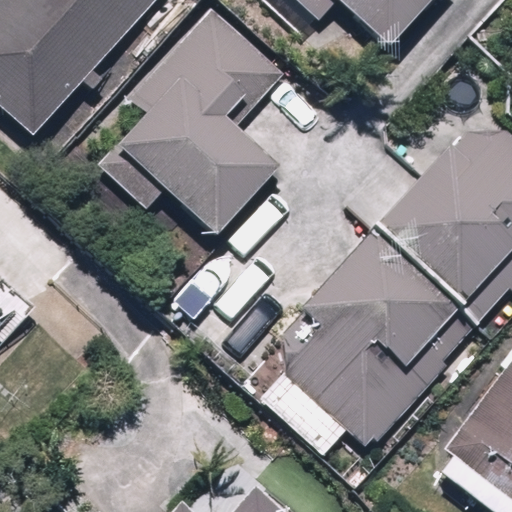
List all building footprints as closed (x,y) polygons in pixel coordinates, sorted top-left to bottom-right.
[(0,0),(0,140),(15,154),(159,0),(0,0)] [(264,0),(354,82),(428,0),(264,0)] [(207,11),(112,112),(129,128),(83,178),(129,222),(137,214),(188,262),(269,177),(223,134),(277,77),(207,11)] [(431,160),(255,351),(278,372),(242,412),(307,472),(334,443),(356,463),(511,293),(511,149),(498,137),(479,157),(458,137),(434,163),(431,160)] [(0,344),(25,316),(0,294),(0,344)] [(511,511),(511,348),(421,462),(433,472),(420,488),(450,511),(511,511)] [(227,511),(258,511),(243,497),(227,511)]
